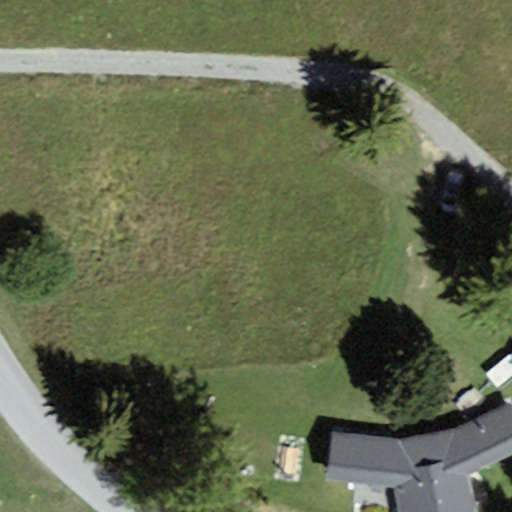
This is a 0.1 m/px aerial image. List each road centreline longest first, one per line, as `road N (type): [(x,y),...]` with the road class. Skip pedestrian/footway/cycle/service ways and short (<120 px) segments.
road 1 (track): [(0,59),(357,77),(392,94),(511,195)]
road 2 (unclassified): [(0,378),(81,480),(128,511)]
